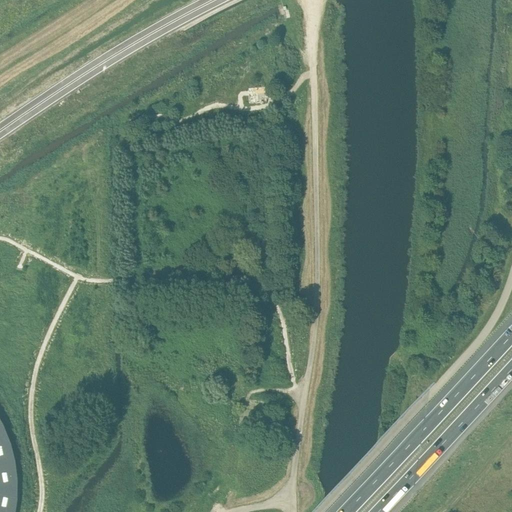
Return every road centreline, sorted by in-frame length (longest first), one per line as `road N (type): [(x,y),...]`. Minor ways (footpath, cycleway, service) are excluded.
road 1 (unclassified): [(288,501),(314,309),(312,4)]
road 2 (unclassified): [(319,511),(477,340),(511,274)]
road 3 (unclassified): [(218,0),(0,132)]
road 4 (motorway): [(511,334),(347,511)]
road 5 (motorway): [(380,511),(511,370)]
